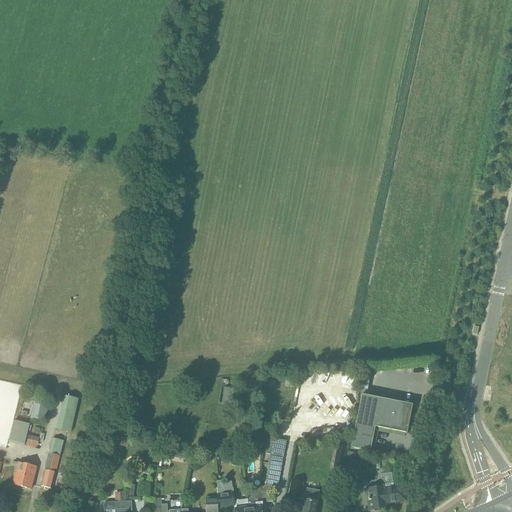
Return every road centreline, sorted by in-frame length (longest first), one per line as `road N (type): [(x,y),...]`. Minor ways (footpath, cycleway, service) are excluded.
road 1 (unclassified): [(476,392),(511,232)]
road 2 (track): [(76,511),(110,391)]
